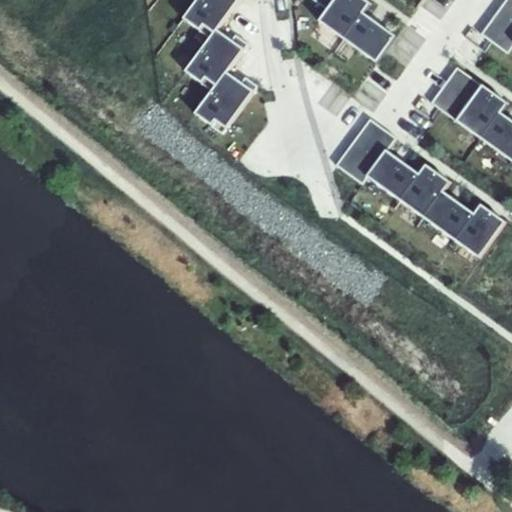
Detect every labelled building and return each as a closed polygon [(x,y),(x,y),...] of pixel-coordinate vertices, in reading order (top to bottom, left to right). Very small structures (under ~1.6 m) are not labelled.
[(196,0),(183,18),(210,37),(216,30),(239,0),(196,0)] [(363,0),(334,0),(325,12),(318,22),(375,64),(394,36),(362,13),(369,4),(363,0)] [(511,0),(504,0),(479,34),(506,53),(511,44),(511,0)] [(185,72),(211,91),(226,71),(246,44),(234,35),(230,41),(216,30),(210,37),(185,72)] [(430,102),(456,121),(481,86),(455,67),(430,102)] [(194,114),(222,133),(257,85),(244,76),(240,82),(226,71),(211,91),(194,114)] [(481,86),(456,121),(511,162),(511,122),(499,113),(506,104),(481,86)] [(366,122),(332,169),(358,188),(363,180),(386,151),(392,141),(366,122)] [(363,180),(477,258),(504,222),(479,204),(472,214),(442,192),(449,182),(424,164),(417,173),(386,151),(363,180)]
